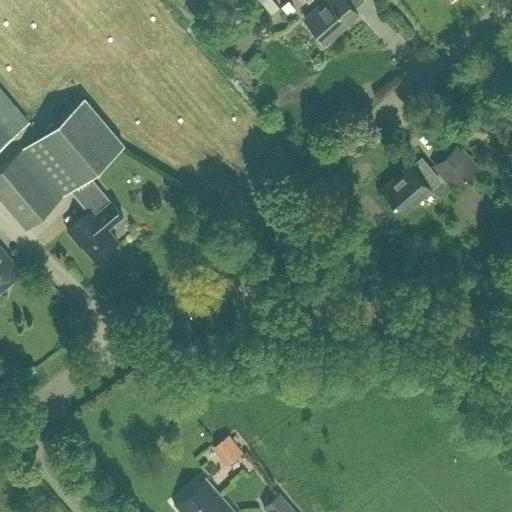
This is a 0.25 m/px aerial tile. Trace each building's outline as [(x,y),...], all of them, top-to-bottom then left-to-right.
[(272,0),(259,0),(270,14),(278,7),(272,0)] [(325,39),(357,10),(348,0),(321,0),(304,16),(325,39)] [(238,8),(229,14),(235,22),(244,16),(238,8)] [(0,86),(0,142),(27,119),(0,86)] [(22,145),(0,162),(0,193),(25,223),(62,192),(69,186),(80,198),(98,183),(88,170),(123,141),(83,93),(22,145)] [(453,184),(474,166),(456,145),(434,163),(453,184)] [(429,185),(438,177),(421,157),(412,165),(409,162),(382,186),(402,209),(429,185)] [(88,208),(66,226),(75,237),(77,236),(94,256),(117,237),(107,225),(123,212),(110,197),(98,183),(80,198),(88,208)] [(0,282),(18,267),(4,250),(0,245),(0,282)] [(227,461),(245,447),(231,429),(213,444),(227,461)] [(238,511),(205,474),(173,502),(182,511),(238,511)] [(267,511),(296,511),(277,490),(261,504),(267,511)]
